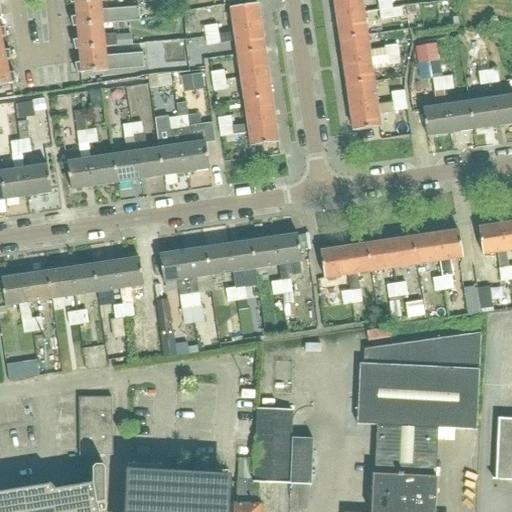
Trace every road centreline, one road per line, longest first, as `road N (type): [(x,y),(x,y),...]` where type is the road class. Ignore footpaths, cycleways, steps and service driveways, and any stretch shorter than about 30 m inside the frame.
road 1 (residential): [(0,239),(320,195)]
road 2 (residential): [(320,195),(292,0)]
road 3 (residential): [(320,195),(511,164)]
road 4 (residential): [(52,0),(55,51),(42,56),(21,45),(12,0)]
